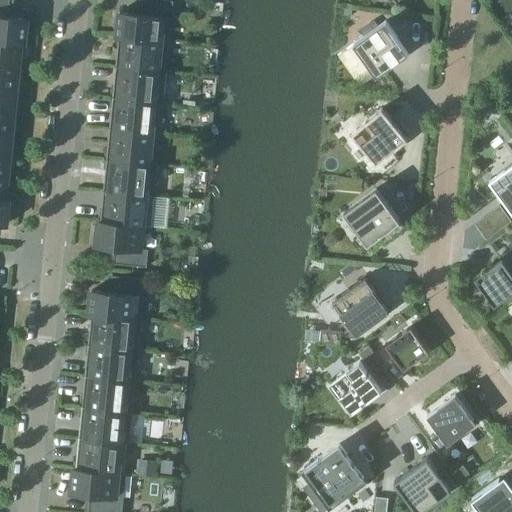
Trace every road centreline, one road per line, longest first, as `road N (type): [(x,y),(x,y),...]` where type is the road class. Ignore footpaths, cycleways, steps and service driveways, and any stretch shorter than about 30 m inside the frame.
road 1 (residential): [(460,0),(434,278),(439,308),(511,411)]
road 2 (residential): [(51,262),(77,0)]
road 3 (residential): [(27,511),(51,262)]
